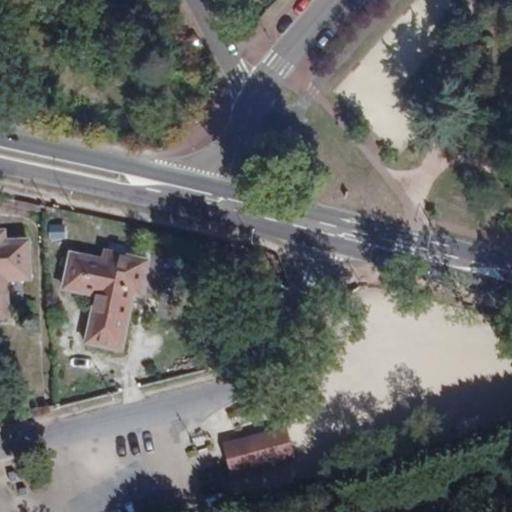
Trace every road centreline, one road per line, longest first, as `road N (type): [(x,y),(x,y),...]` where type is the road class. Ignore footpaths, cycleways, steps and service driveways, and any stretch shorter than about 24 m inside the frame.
road 1 (residential): [(0,444),(227,391),(348,250)]
road 2 (secondary): [(225,190),(0,139)]
road 3 (secondary): [(0,164),(215,217)]
road 4 (secondary): [(348,250),(511,290)]
road 5 (secondary): [(511,262),(354,222)]
road 6 (secondary): [(215,217),(348,250)]
road 7 (residential): [(255,102),(277,63),(339,0)]
road 8 (secondary): [(354,222),(225,190)]
